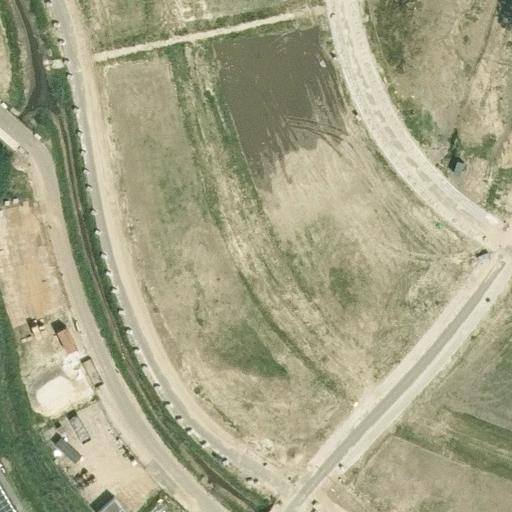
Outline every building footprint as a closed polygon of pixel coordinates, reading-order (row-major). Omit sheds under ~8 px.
[(390,0),(391,2),(369,7),(372,19),(375,32),(375,31),(380,49),(409,41),(403,19),(419,16),(415,0),(390,0)] [(284,59),(269,64),(279,99),(307,91),(302,76),(319,71),(315,56),(316,56),(312,43),(311,44),(307,29),(278,37),(284,59)] [(418,86),(399,97),(427,141),(430,139),(433,143),(449,133),(446,129),(454,124),(427,82),(439,74),(425,53),(405,65),(418,86)] [(306,107),(284,118),(291,132),(305,124),(328,167),(360,151),(350,133),(353,132),(348,123),(346,124),(337,106),(312,119),(306,107)] [(0,511),(10,511),(16,509),(0,481),(0,511)]
